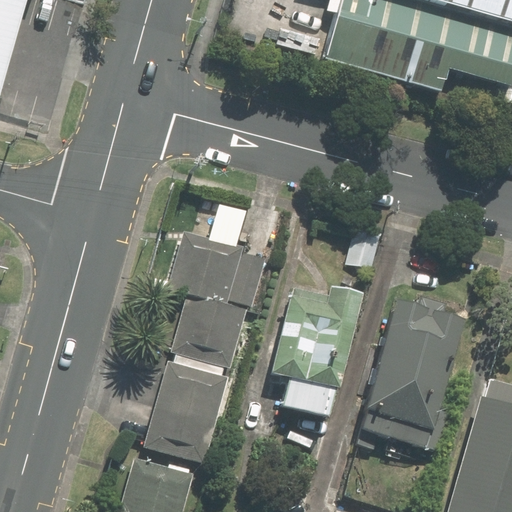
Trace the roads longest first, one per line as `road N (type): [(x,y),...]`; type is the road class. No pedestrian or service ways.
road 1 (residential): [(124,100),(511,205)]
road 2 (secondary): [(93,220),(11,511)]
road 3 (secondary): [(124,100),(93,220)]
